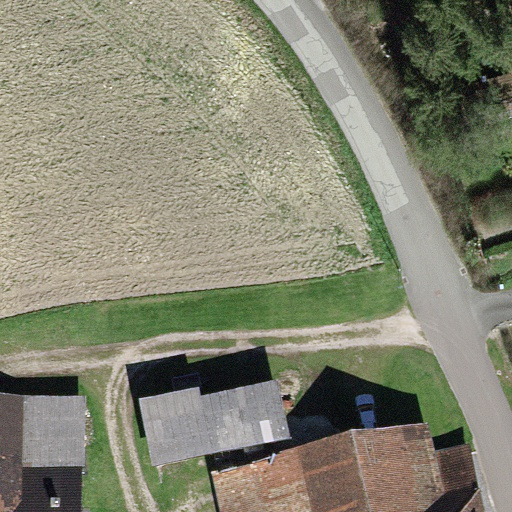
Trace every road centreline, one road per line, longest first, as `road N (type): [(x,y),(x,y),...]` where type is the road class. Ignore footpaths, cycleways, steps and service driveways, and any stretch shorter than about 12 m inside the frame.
road 1 (residential): [(511,504),(357,125),(275,0)]
road 2 (track): [(124,511),(122,421),(134,377),(213,352),(355,335),(434,311)]
